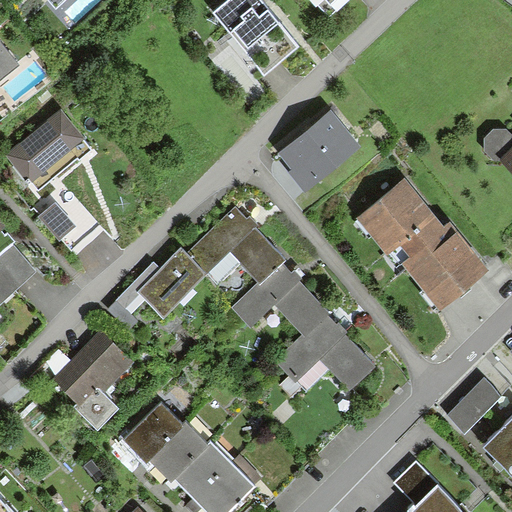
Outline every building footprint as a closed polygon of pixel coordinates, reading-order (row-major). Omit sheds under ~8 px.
[(217,0),(214,3),(264,64),(299,36),(270,0),(217,0)] [(0,73),(19,57),(0,34),(0,73)] [(305,125),(278,147),(291,162),(288,165),(305,185),(361,139),(332,103),(305,125)] [(84,130),(62,104),(7,150),(30,176),(84,130)] [(501,152),(511,141),(511,130),(507,125),(493,125),(485,134),(485,147),(493,156),(505,156),(501,152)] [(511,141),(501,152),(505,156),(511,163),(511,141)] [(444,218),(404,171),(357,211),(387,247),(401,235),(410,247),(402,253),(441,299),(469,276),(489,259),(450,213),(444,218)] [(76,222),(48,191),(32,206),(59,236),(76,222)] [(236,203),(189,249),(206,266),(208,269),(230,248),(259,278),(260,278),(282,257),(285,253),(256,223),(259,220),(254,216),(250,211),(247,214),(236,203)] [(0,296),(36,264),(12,241),(9,238),(5,234),(0,229),(0,296)] [(8,231),(5,234),(9,238),(12,241),(15,238),(8,231)] [(160,264),(138,286),(141,289),(163,311),(206,266),(189,249),(181,242),(163,261),(160,264)] [(259,278),(232,304),(251,324),(275,301),(304,330),(305,331),(327,310),(330,307),(299,276),(302,273),(298,270),(295,266),(293,268),(282,257),(260,278),(259,278)] [(138,286),(160,264),(154,258),(116,297),(125,305),(141,289),(138,286)] [(125,305),(116,297),(107,306),(129,326),(138,316),(125,305)] [(337,320),(327,310),(305,331),(304,330),(275,358),(290,373),(280,383),(291,394),(302,383),(296,377),(319,355),(349,386),(375,360),(345,330),(348,327),(343,322),(339,318),(337,320)] [(133,355),(102,325),(79,349),(55,375),(78,397),(75,400),(98,422),(119,399),(104,385),(133,355)] [(485,373),(447,411),(464,427),(501,389),(485,373)] [(161,395),(124,433),(125,434),(117,442),(120,445),(124,449),(132,442),(146,456),(184,418),(183,417),(161,395)] [(511,410),(484,438),(502,457),(511,466),(511,410)] [(186,414),(183,417),(184,418),(146,456),(142,460),(145,463),(150,468),(157,461),(171,475),(209,437),(209,436),(186,414)] [(211,433),(209,436),(209,437),(171,475),(166,479),(170,483),(174,487),(181,480),(194,493),(233,455),(211,433)] [(219,511),(255,477),(233,455),(194,493),(186,502),(191,506),(195,511),(205,501),(215,511),(219,511)] [(416,499),(437,478),(416,457),(395,479),(416,499)] [(416,499),(402,511),(471,511),(466,507),(437,478),(416,499)] [(0,493),(0,511),(10,511),(14,509),(0,493)] [(149,511),(139,501),(127,511),(149,511)]
